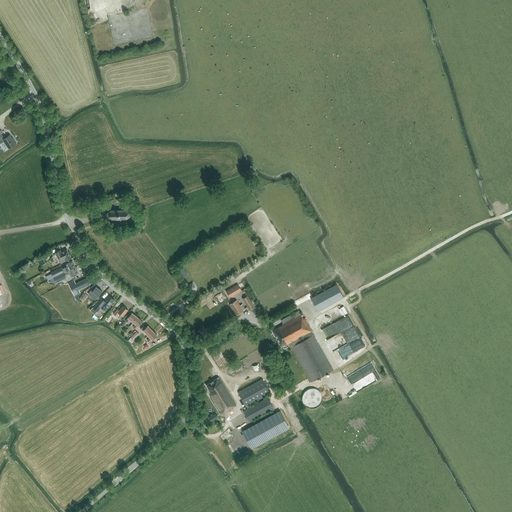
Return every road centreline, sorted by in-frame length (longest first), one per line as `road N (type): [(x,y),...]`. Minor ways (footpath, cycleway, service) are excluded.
road 1 (unclassified): [(182,344),(103,275),(74,232),(37,98),(0,36)]
road 2 (track): [(310,319),(511,212)]
road 3 (unclassified): [(82,511),(183,417),(182,344)]
road 4 (unclassified): [(182,344),(208,340),(240,318),(264,324),(302,305)]
